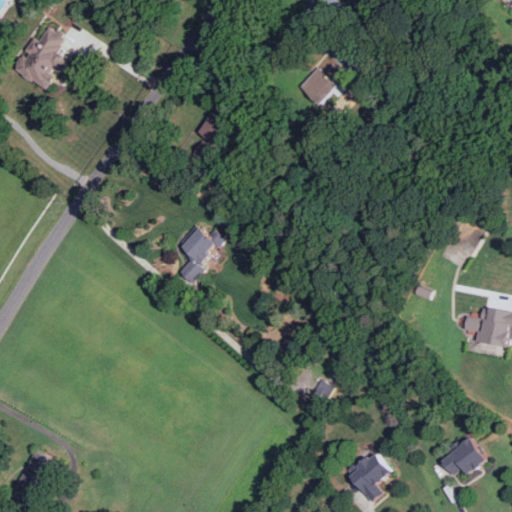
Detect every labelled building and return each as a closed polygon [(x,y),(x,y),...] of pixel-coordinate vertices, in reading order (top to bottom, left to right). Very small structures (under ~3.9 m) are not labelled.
[(50,90),(71,58),(60,50),(69,36),(50,24),(41,39),(36,36),(16,67),(50,90)] [(329,70),(337,62),(351,76),(322,104),(303,85),(324,65),(329,70)] [(196,153),(207,162),(236,122),(218,108),(202,131),(208,136),(196,153)] [(227,235),(215,227),(211,232),(201,225),(185,247),(197,255),(185,271),(197,279),(227,235)] [(481,341),(511,345),(511,335),(511,309),(485,306),(481,341)] [(327,399),(335,385),(324,378),(316,392),(327,399)] [(456,476),(466,468),(469,473),(489,460),(474,437),(443,457),(456,476)] [(12,498),(35,511),(62,460),(39,448),(12,498)] [(395,471),(378,451),(351,474),(375,502),(387,492),(379,484),(395,471)]
